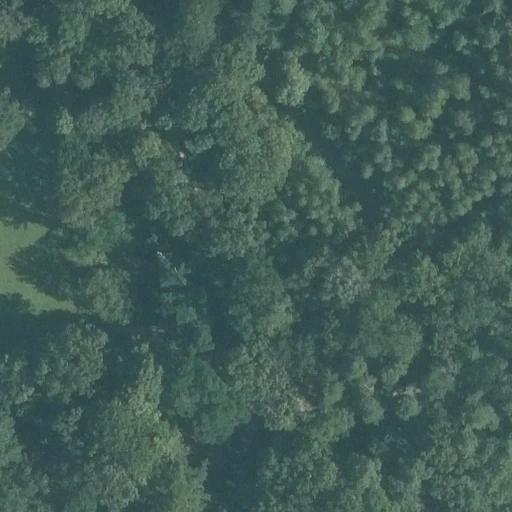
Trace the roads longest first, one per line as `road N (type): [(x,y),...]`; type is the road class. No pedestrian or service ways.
road 1 (track): [(324,442),(324,423),(93,0)]
road 2 (unclassified): [(419,409),(415,333),(374,223),(311,134),(195,0)]
road 3 (unclassified): [(0,359),(95,333),(151,331),(419,409)]
